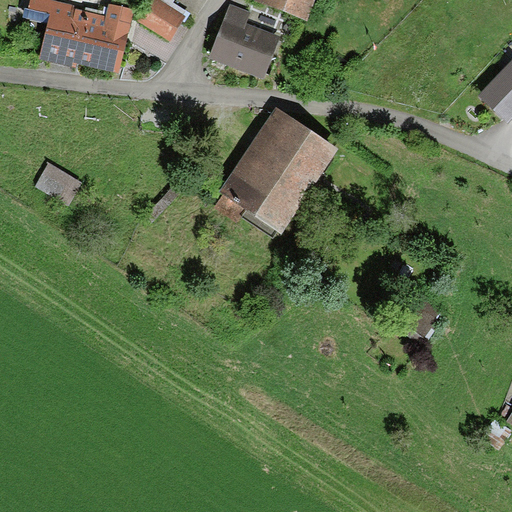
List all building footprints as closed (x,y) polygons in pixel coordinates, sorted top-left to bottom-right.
[(49,26),(39,65),(75,74),(77,67),(117,77),(132,14),(109,8),(106,19),(71,10),(72,5),(50,0),(28,0),(23,20),(49,26)] [(155,0),(154,0),(139,23),(170,43),(186,19),(155,0)] [(258,0),(256,7),(306,26),(315,0),(258,0)] [(232,6),(210,63),(266,85),(285,37),(249,23),(253,14),(232,6)] [(511,63),(478,99),(508,127),(511,122),(511,63)] [(219,199),(283,240),(338,156),(273,115),(219,199)] [(77,184),(46,168),(36,188),(67,204),(77,184)] [(501,448),(511,430),(496,420),(485,438),(501,448)]
